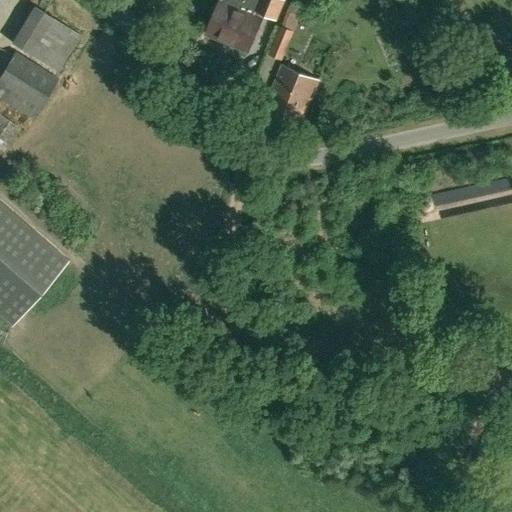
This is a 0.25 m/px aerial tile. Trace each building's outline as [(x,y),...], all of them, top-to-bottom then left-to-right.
[(284,0),(257,0),(254,9),(256,11),(276,19),(284,0)] [(412,23),(431,17),(424,0),(404,0),(403,0),(412,23)] [(248,49),(261,18),(220,1),(207,32),(248,49)] [(58,70),(80,34),(36,6),(13,42),(58,70)] [(282,59),(294,30),(280,24),(268,54),(282,59)] [(0,96),(34,117),(58,78),(15,52),(0,76),(0,96)] [(297,130),(318,79),(283,64),(261,115),(297,130)] [(0,148),(4,151),(20,127),(0,112),(0,148)] [(0,315),(11,325),(68,259),(0,200),(0,315)]
